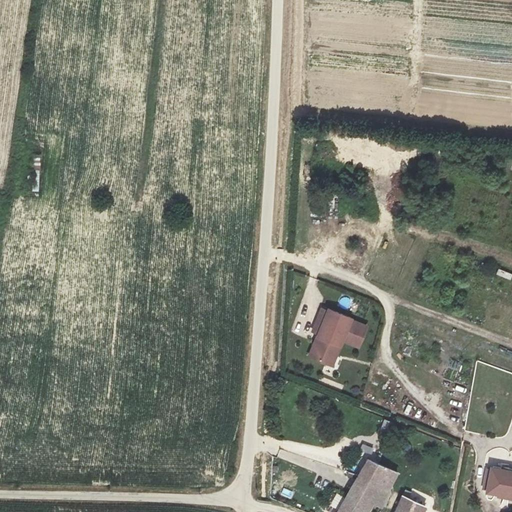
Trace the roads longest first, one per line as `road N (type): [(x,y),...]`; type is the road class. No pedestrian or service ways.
road 1 (unclassified): [(244,501),(277,0)]
road 2 (unclassified): [(244,501),(0,494)]
